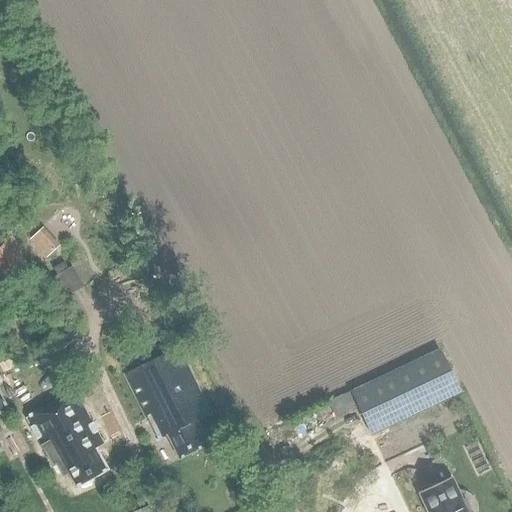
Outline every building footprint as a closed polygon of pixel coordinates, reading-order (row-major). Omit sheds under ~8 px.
[(43,225),(30,237),(46,255),(59,242),(43,225)] [(11,236),(0,242),(0,278),(2,283),(29,268),(11,236)] [(62,271),(71,291),(87,283),(77,263),(62,271)] [(204,412),(172,349),(121,375),(143,417),(144,416),(156,438),(164,434),(175,457),(202,443),(190,420),(204,412)] [(435,349),(327,401),(335,419),(357,409),(363,422),(369,434),(456,393),(435,349)] [(0,404),(10,400),(0,381),(0,404)] [(64,388),(16,413),(22,425),(26,423),(31,431),(26,433),(30,441),(41,463),(44,461),(51,474),(56,471),(63,485),(67,483),(71,484),(77,481),(78,477),(96,468),(85,447),(92,443),(85,428),(79,431),(77,426),(82,423),(64,388)] [(459,499),(457,499),(446,476),(415,491),(424,511),(464,511),(465,511),(465,509),(465,507),(465,506),(464,505),(464,504),(463,503),(461,501),(460,500),(459,499)] [(239,484),(228,489),(232,500),(244,496),(239,484)]
